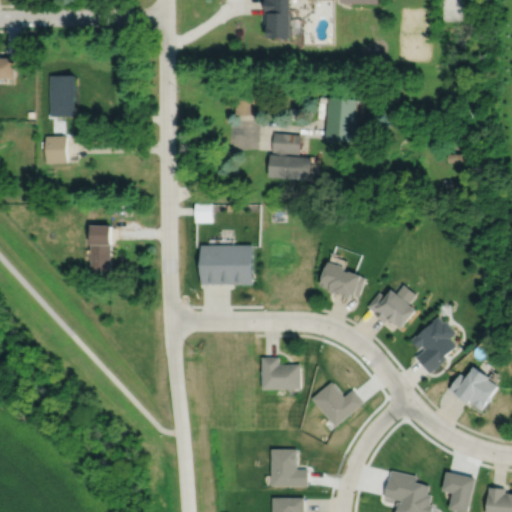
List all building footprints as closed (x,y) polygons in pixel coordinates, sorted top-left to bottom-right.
[(266,0),(266,25),(269,25),(269,34),(292,34),(292,0),(266,0)] [(0,55),(0,76),(18,76),(17,55),(0,55)] [(64,82),(65,90),(60,90),(60,115),(68,115),(68,107),(78,107),(78,93),(87,93),(87,82),(64,82)] [(254,113),(255,92),(236,92),(235,113),(254,113)] [(330,95),(327,137),(356,139),(359,97),(330,95)] [(275,130),(273,150),(276,150),(276,152),(271,152),(269,174),(311,178),(313,155),(287,153),(287,151),(300,152),(301,133),(275,130)] [(47,135),(47,162),(68,161),(68,134),(47,135)] [(448,151),(448,161),(465,161),(465,150),(448,151)] [(442,178),(442,186),(453,186),(452,177),(442,178)] [(195,201),(195,220),(212,220),(212,201),(195,201)] [(90,223),(90,275),(110,275),(111,223),(90,223)] [(201,243),(201,283),(253,282),(253,243),(201,243)] [(329,260),(321,284),(328,287),(329,286),(331,286),(330,290),(337,292),(337,290),(353,296),(354,293),(360,295),(366,277),(363,275),(363,274),(351,269),(350,270),(345,269),(346,266),(329,260)] [(380,290),(368,305),(375,310),(374,311),(385,321),(389,317),(401,327),(403,324),(404,325),(418,308),(410,302),(418,293),(405,283),(398,292),(393,288),(387,296),(380,290)] [(439,315),(412,338),(420,347),(423,345),(426,348),(416,356),(430,372),(448,357),(446,355),(458,345),(451,337),(457,331),(447,319),(444,321),(439,315)] [(263,356),(263,388),(302,387),(301,363),(280,363),(280,356),(263,356)] [(461,372),(450,388),(457,393),(456,394),(470,404),(472,400),(475,403),(483,409),(500,385),(491,378),(492,376),(476,365),(468,377),(461,372)] [(332,380),(312,397),(336,425),(365,401),(354,389),(345,396),(332,380)] [(392,469),(390,478),(389,477),(385,496),(403,500),(402,502),(398,501),(395,511),(432,511),(434,504),(431,504),(433,495),(429,494),(431,485),(417,482),(418,475),(392,469)] [(448,471),(444,489),(455,492),(451,508),(469,511),(478,478),(448,471)] [(490,486),(487,511),(511,511),(511,491),(506,491),(507,487),(490,486)] [(274,497),(273,511),(305,511),(305,497),(274,497)]
